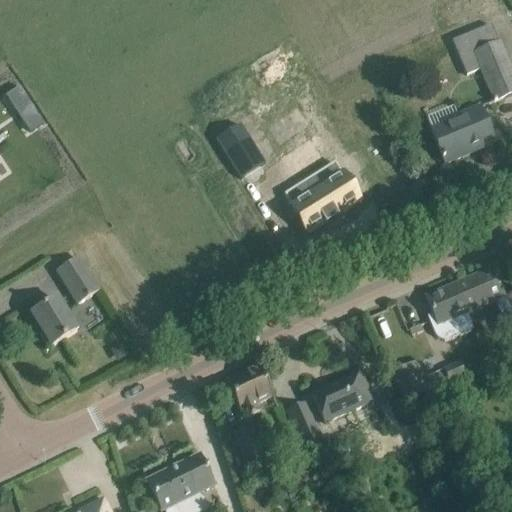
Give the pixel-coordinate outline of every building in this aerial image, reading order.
[(480,71),(486,85),(493,104),(511,95),(511,72),(500,44),(497,45),(490,28),(452,44),(466,77),(480,71)] [(19,88),(11,93),(6,97),(31,135),(36,131),(44,126),(19,88)] [(460,121),(432,133),(441,156),(440,157),(442,161),(443,160),(445,165),(470,154),(469,151),(492,141),(493,145),(494,144),(479,108),(458,117),(460,121)] [(241,180),(265,166),(240,126),(216,141),(241,180)] [(343,162),(290,192),(312,230),(329,220),(332,224),(344,216),(342,213),(365,199),(343,162)] [(203,273),(192,255),(211,243),(194,216),(173,228),(184,245),(161,259),(165,267),(149,277),(134,253),(120,262),(149,307),(179,289),(181,292),(205,276),(203,273)] [(57,273),(78,307),(100,292),(80,259),(57,273)] [(492,270),(454,286),(467,315),(495,303),(505,326),(511,323),(511,294),(504,298),(492,270)] [(432,315),(427,318),(435,336),(436,338),(438,340),(445,343),(447,342),(450,341),(474,331),(467,315),(454,286),(425,298),(432,315)] [(31,316),(52,348),(77,332),(57,300),(31,316)] [(404,362),(387,370),(396,391),(414,384),(405,363),(404,362)] [(452,393),(469,386),(459,364),(443,371),(452,393)] [(226,383),(243,421),(261,412),(258,406),(273,399),(259,368),(226,383)] [(312,395),(323,423),(371,402),(359,375),(312,395)] [(441,401),(418,411),(426,428),(449,419),(441,401)] [(303,451),(321,444),(306,406),(288,413),(303,451)] [(234,438),(247,470),(263,464),(251,432),(234,438)] [(159,511),(164,511),(165,511),(164,511),(202,511),(207,510),(200,495),(215,487),(200,457),(146,483),(159,511)] [(80,511),(108,511),(103,501),(80,511)]
